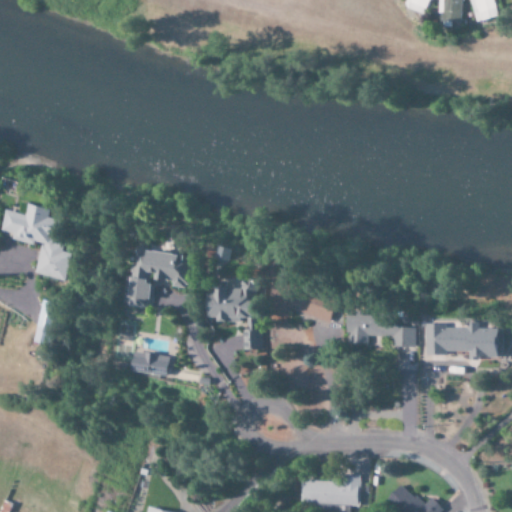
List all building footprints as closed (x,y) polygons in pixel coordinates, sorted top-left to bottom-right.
[(432,0),(407,0),(405,7),(420,13),(425,1),(431,3),(432,0)] [(461,22),(461,0),(439,0),(439,21),(461,22)] [(469,0),(477,23),(498,16),(493,0),(469,0)] [(36,275),(69,281),(74,255),(65,253),(70,233),(59,231),(61,220),(51,218),(52,209),(29,205),(27,215),(6,211),(1,231),(14,234),(12,239),(42,246),(36,275)] [(194,256),(140,249),(135,290),(130,289),(128,305),(153,308),(156,283),(157,284),(157,280),(178,282),(177,287),(190,289),(194,256)] [(265,287),(220,288),(220,293),(211,293),(211,322),(249,321),(250,352),(266,351),(265,287)] [(276,316),(293,318),(294,314),(341,319),(344,295),(279,287),(276,316)] [(51,346),(57,304),(40,302),(34,344),(51,346)] [(421,348),(422,328),(401,327),(402,315),(354,312),(352,344),(394,346),(421,348)] [(431,324),(431,355),(452,356),(452,352),(474,352),(473,358),(501,358),(501,329),(483,329),(484,323),(471,323),(471,329),(452,329),(452,324),(431,324)] [(173,357),(137,351),(134,372),(169,378),(173,357)] [(303,505),(361,506),(361,477),(343,477),(343,483),(303,482),(303,505)] [(440,511),(442,510),(431,498),(423,506),(402,484),(382,503),(390,511),(440,511)]
